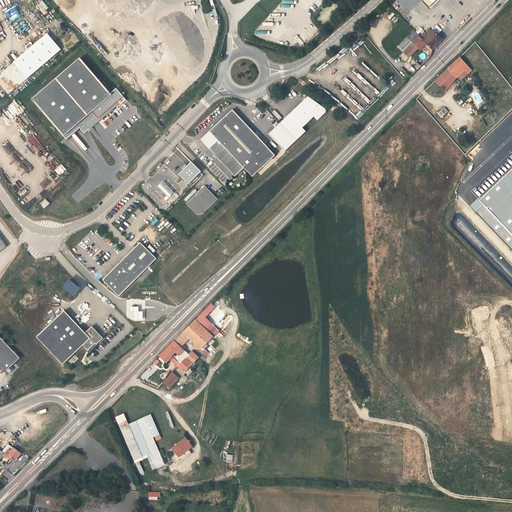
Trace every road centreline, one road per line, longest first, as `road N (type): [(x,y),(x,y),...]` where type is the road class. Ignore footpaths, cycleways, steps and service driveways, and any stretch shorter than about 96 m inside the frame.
road 1 (primary): [(112,388),(456,45)]
road 2 (unclassified): [(226,86),(98,214),(78,224),(35,229),(0,194)]
road 3 (track): [(362,414),(421,432),(438,487),(511,500)]
road 4 (unknown): [(168,0),(165,40),(183,71),(194,74),(208,52),(194,0)]
road 5 (unclassified): [(378,0),(310,59),(268,75)]
